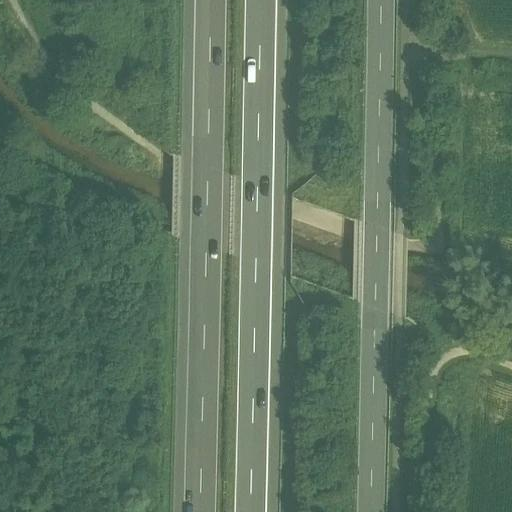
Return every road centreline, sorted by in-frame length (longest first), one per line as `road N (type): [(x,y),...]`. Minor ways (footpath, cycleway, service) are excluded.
road 1 (motorway): [(202,0),(190,511)]
road 2 (motorway): [(259,511),(270,0)]
road 3 (secondary): [(379,0),(369,511)]
